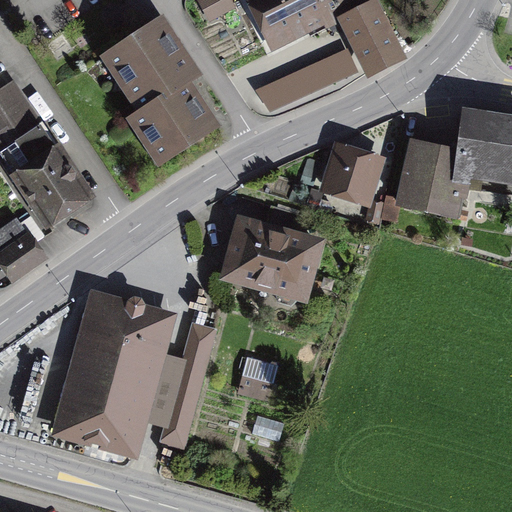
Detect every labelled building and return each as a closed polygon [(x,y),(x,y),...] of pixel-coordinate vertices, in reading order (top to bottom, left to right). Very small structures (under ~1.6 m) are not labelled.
[(234,11),(228,0),(200,0),(196,2),(208,25),(234,11)] [(255,0),(274,37),(339,5),(343,14),(371,0),(255,0)] [(398,57),(372,6),(373,0),(371,0),(343,14),(372,70),(398,57)] [(185,85),(195,78),(160,26),(112,57),(120,69),(118,70),(144,109),(133,116),(160,157),(211,124),(185,85)] [(270,110),(361,71),(350,45),(258,84),(270,110)] [(0,151),(0,152),(47,222),(88,195),(42,124),(36,128),(11,89),(0,96),(0,145),(3,149),(0,151)] [(462,152),(457,172),(464,173),(511,179),(511,121),(467,114),(462,152)] [(454,217),(464,173),(457,172),(462,152),(413,141),(399,205),(454,217)] [(378,162),(339,150),(327,187),(366,200),(368,195),(373,196),(372,200),(383,202),(386,190),(371,185),(378,162)] [(236,242),(232,241),(228,255),(232,256),(228,275),(275,288),(278,302),(291,306),(301,295),(303,296),(317,244),(302,240),(308,218),(275,207),(269,231),(242,223),(236,242)] [(0,266),(3,271),(7,268),(13,276),(42,256),(17,220),(0,232),(0,266)] [(142,304),(136,300),(131,301),(128,307),(95,298),(59,431),(133,451),(169,318),(142,310),(142,304)] [(182,446),(214,330),(193,324),(161,440),(182,446)] [(277,366),(276,362),(272,361),(269,364),(248,358),(239,390),(269,398),(277,366)]
